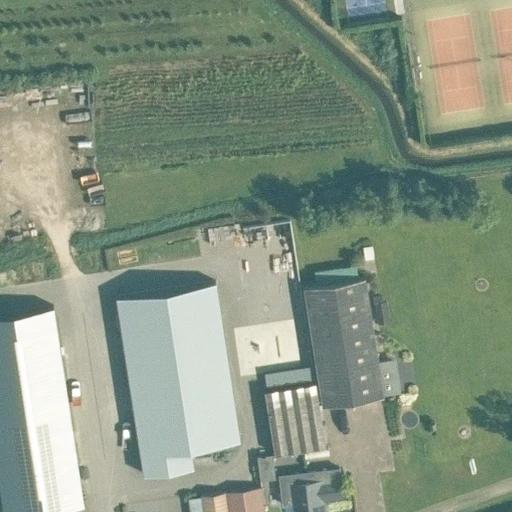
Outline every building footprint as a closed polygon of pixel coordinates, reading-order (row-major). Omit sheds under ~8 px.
[(364,275),(304,285),(323,403),(382,394),(364,275)] [(190,445),(239,437),(215,279),(116,294),(143,472),(193,465),(190,445)] [(53,309),(0,317),(0,484),(4,511),(83,499),(53,309)] [(267,385),(315,377),(313,364),(265,372),(267,385)] [(315,381),(264,389),(274,452),(325,444),(315,381)] [(338,466),(279,474),(283,503),(292,502),(293,511),(323,511),(322,497),(342,495),(340,478),(338,466)] [(264,511),(261,487),(201,495),(203,511),(264,511)]
